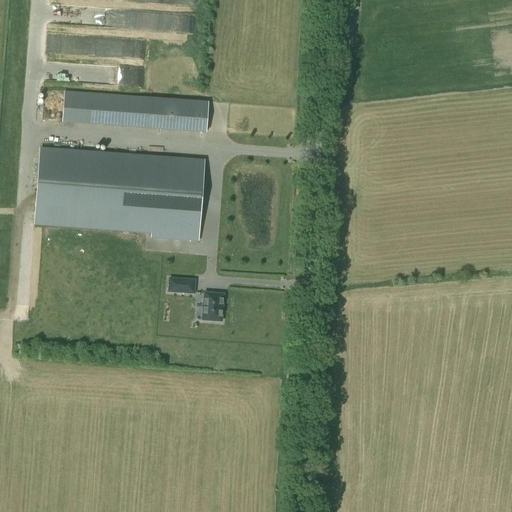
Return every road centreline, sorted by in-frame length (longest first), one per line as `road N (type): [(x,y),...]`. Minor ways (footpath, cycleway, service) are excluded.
road 1 (tertiary): [(298,511),(326,0)]
road 2 (track): [(0,317),(20,318),(34,134),(317,156)]
